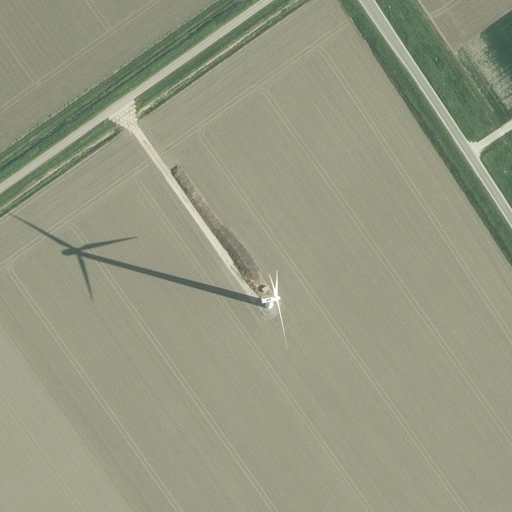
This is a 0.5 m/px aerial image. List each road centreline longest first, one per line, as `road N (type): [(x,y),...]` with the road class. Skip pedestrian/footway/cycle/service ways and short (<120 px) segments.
road 1 (residential): [(0,189),(268,0)]
road 2 (unclassified): [(511,221),(367,0)]
